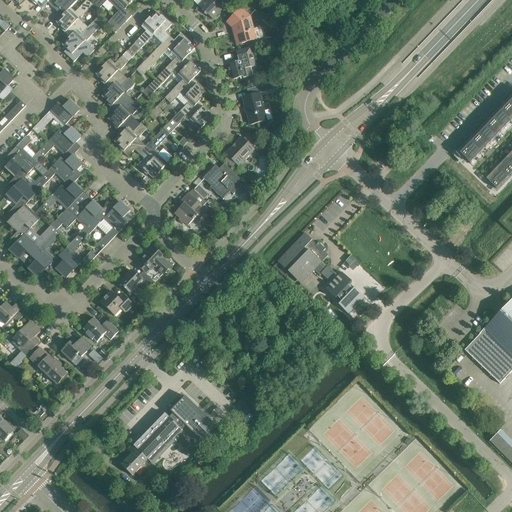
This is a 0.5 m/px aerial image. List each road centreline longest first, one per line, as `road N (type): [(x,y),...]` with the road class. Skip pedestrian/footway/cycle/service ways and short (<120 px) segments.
road 1 (unclassified): [(511,479),(380,341),(386,317),(446,258),(391,205)]
road 2 (residential): [(171,0),(203,34),(223,117),(221,132),(152,207)]
road 3 (residential): [(0,265),(56,313),(152,223)]
road 4 (unclassified): [(325,140),(305,112),(310,90),(393,0)]
road 5 (tertiary): [(86,408),(209,280)]
road 6 (residential): [(391,205),(511,80)]
road 7 (residential): [(152,207),(93,161),(95,107),(74,80)]
road 8 (tertiary): [(325,140),(245,242)]
road 9 (tertiary): [(245,242),(338,154)]
